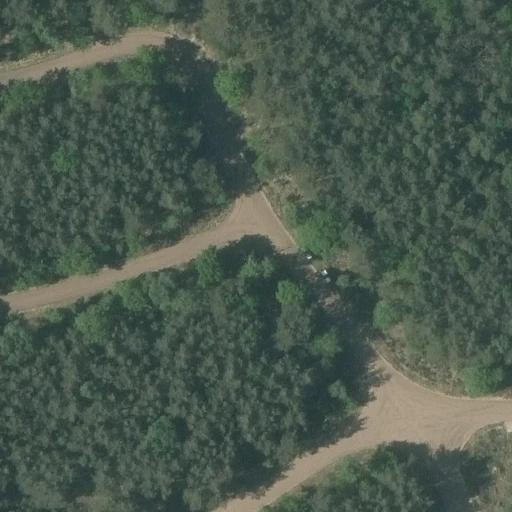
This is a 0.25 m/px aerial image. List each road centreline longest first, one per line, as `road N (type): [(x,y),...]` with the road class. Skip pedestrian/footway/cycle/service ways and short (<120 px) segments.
road 1 (track): [(0,81),(131,43),(162,44),(187,61),(245,187),(412,414),(462,511)]
road 2 (track): [(0,307),(137,267),(263,214)]
road 3 (track): [(236,511),(412,414)]
